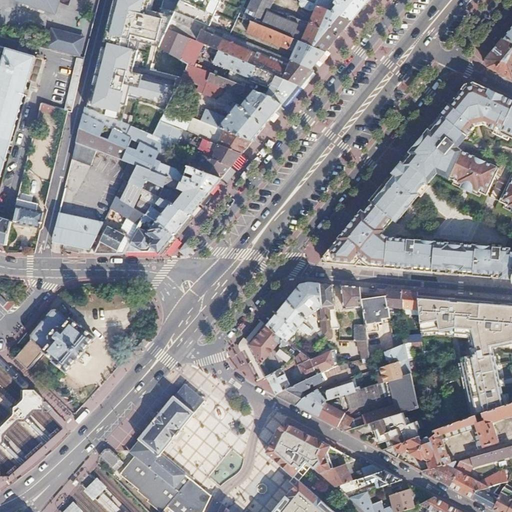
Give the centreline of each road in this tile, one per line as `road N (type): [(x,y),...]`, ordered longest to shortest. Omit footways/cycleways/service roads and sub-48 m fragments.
road 1 (residential): [(404,0),(184,267)]
road 2 (primary): [(412,36),(221,267)]
road 3 (primary): [(244,267),(424,45)]
road 4 (residential): [(280,269),(450,61)]
road 5 (primary): [(174,318),(76,436),(0,499)]
road 6 (residential): [(264,400),(475,511)]
road 7 (residential): [(511,291),(280,269)]
road 8 (primary): [(33,499),(187,339)]
road 9 (residential): [(0,266),(137,271)]
road 10 (residential): [(264,400),(246,475),(211,511)]
